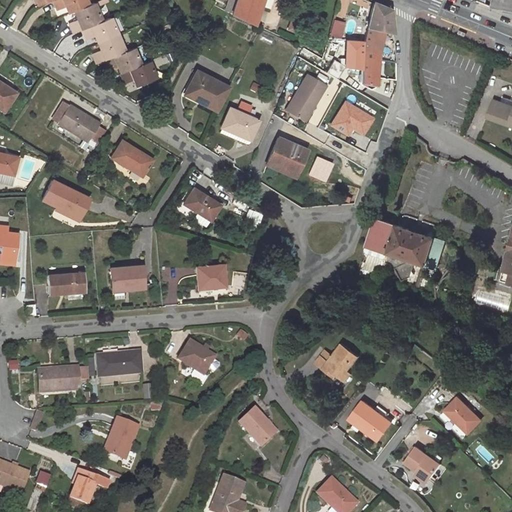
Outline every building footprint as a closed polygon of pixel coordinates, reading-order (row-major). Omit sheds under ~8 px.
[(53,0),(57,10),(65,7),(68,14),(74,11),(88,5),(86,0),(53,0)] [(228,0),(225,10),(232,13),(236,0),(228,0)] [(262,0),(236,0),(232,13),(232,14),(254,25),(262,0)] [(511,0),(493,0),(493,2),(505,5),(504,9),(511,10),(511,0)] [(390,10),(373,2),(368,26),(367,26),(384,31),(390,29),(391,32),(393,33),(390,10)] [(81,30),(102,21),(94,3),(88,5),(74,11),(77,20),(69,23),(73,34),(73,33),(81,30)] [(82,31),(86,40),(94,36),(97,43),(117,34),(110,17),(102,21),(81,30),(82,31)] [(344,23),(333,20),(328,37),(340,39),(344,23)] [(367,26),(368,26),(365,25),(364,28),(359,26),(356,40),(363,41),(367,26)] [(384,31),(367,26),(363,41),(359,56),(378,59),(387,60),(390,61),(390,55),(382,54),(379,53),(384,31)] [(379,53),(382,54),(388,32),(384,31),(379,53)] [(92,54),(96,64),(105,60),(124,52),(117,34),(97,43),(100,50),(92,54)] [(359,56),(363,41),(356,40),(340,39),(328,37),(327,38),(322,60),(360,82),(376,85),(378,59),(359,56)] [(105,62),(109,70),(118,67),(121,73),(140,65),(133,48),(124,52),(105,60),(105,62)] [(384,86),(387,60),(378,59),(376,85),(384,86)] [(121,73),(125,84),(133,80),(136,87),(142,85),(150,81),(156,78),(149,61),(140,65),(121,73)] [(203,98),(201,103),(216,111),(229,87),(196,71),(187,90),(203,98)] [(310,106),(313,107),(325,86),(306,75),(286,110),(302,119),(310,106)] [(15,93),(0,83),(0,82),(1,81),(0,80),(0,108),(4,111),(15,93)] [(142,85),(144,89),(152,85),(150,81),(142,85)] [(248,88),(255,91),(257,84),(251,81),(248,88)] [(187,90),(184,94),(201,103),(203,98),(187,90)] [(486,117),(511,126),(511,100),(502,97),(500,102),(492,100),(486,117)] [(238,108),(248,111),(250,105),(240,102),(238,108)] [(86,150),(89,145),(87,143),(90,139),(99,125),(100,123),(68,104),(68,106),(66,109),(61,106),(55,116),(60,119),(58,122),(58,123),(85,140),(80,147),(86,150)] [(302,119),(305,121),(313,107),(310,106),(302,119)] [(251,138),(259,120),(229,108),(221,128),(235,134),(236,131),(251,138)] [(344,143),(354,119),(329,109),(319,132),(344,143)] [(97,143),(105,129),(99,125),(90,139),(96,142),(97,143)] [(249,142),(251,138),(236,131),(235,134),(221,128),(219,132),(247,144),(249,142)] [(334,153),(339,143),(317,134),(313,146),(321,148),(334,153)] [(268,160),(297,173),(307,150),(278,138),(268,160)] [(93,147),(96,142),(90,139),(87,143),(89,145),(93,147)] [(118,162),(142,177),(152,160),(121,141),(113,153),(121,158),(118,162)] [(369,155),(371,149),(363,145),(361,152),(369,155)] [(322,181),(334,153),(321,148),(310,175),(322,181)] [(0,172),(2,173),(14,175),(18,157),(0,153),(0,172)] [(121,158),(113,153),(111,158),(118,162),(121,158)] [(268,160),(266,165),(295,178),(297,173),(268,160)] [(14,175),(2,173),(0,181),(0,182),(11,185),(14,175)] [(56,207),(80,218),(89,199),(52,180),(42,200),(56,207)] [(333,193),(341,196),(345,187),(337,184),(333,193)] [(220,205),(193,188),(183,204),(197,213),(193,219),(205,227),(210,221),(220,205)] [(80,218),(56,207),(55,210),(79,220),(80,218)] [(259,222),(261,217),(251,212),(249,217),(259,222)] [(9,217),(0,215),(0,226),(7,227),(9,217)] [(367,245),(371,247),(415,262),(435,269),(445,241),(422,234),(424,229),(422,226),(415,224),(411,225),(410,230),(376,218),(367,245)] [(7,227),(0,226),(0,244),(1,245),(0,251),(0,262),(15,264),(18,234),(6,233),(7,227)] [(511,239),(503,271),(511,273),(511,239)] [(415,262),(371,247),(368,256),(371,257),(369,263),(364,261),(362,265),(376,270),(377,266),(380,267),(386,262),(391,263),(395,273),(398,272),(402,281),(410,277),(411,276),(414,274),(413,271),(415,262)] [(225,287),(223,265),(196,267),(198,289),(225,287)] [(128,290),(144,288),(142,266),(110,269),(112,288),(113,288),(122,287),(128,287),(128,290)] [(511,283),(511,273),(503,271),(501,281),(511,283)] [(83,272),(48,275),(49,295),(68,293),(68,292),(84,290),(83,272)] [(113,288),(113,299),(124,297),(122,287),(113,288)] [(34,304),(25,305),(26,316),(35,315),(34,304)] [(243,339),(246,335),(241,331),(237,335),(243,339)] [(206,351),(201,348),(189,341),(177,359),(194,369),(190,374),(191,378),(199,383),(202,382),(206,376),(203,375),(207,367),(213,371),(218,366),(218,363),(212,359),(214,356),(206,351)] [(348,371),(359,356),(342,343),(332,355),(325,349),(314,363),(328,374),(330,372),(335,375),(343,381),(350,372),(348,371)] [(139,351),(120,353),(120,354),(117,355),(117,353),(96,355),(98,377),(141,372),(139,351)] [(77,366),(54,368),(54,371),(38,372),(39,392),(79,389),(78,377),(88,376),(87,367),(77,368),(77,366)] [(350,372),(343,381),(345,383),(352,374),(350,372)] [(144,399),(153,398),(152,384),(143,385),(144,399)] [(250,395),(254,400),(260,394),(256,390),(250,395)] [(468,433),(481,420),(458,397),(445,411),(468,433)] [(375,409),(363,400),(349,420),(355,424),(352,427),(358,432),(361,429),(377,441),(392,422),(386,418),(375,409)] [(232,411),(234,413),(244,404),(242,401),(232,411)] [(150,403),(151,410),(160,410),(159,402),(150,403)] [(378,405),(375,409),(386,418),(389,413),(378,405)] [(238,422),(261,446),(275,432),(253,408),(238,422)] [(109,436),(112,437),(106,452),(124,459),(137,426),(116,418),(109,436)] [(106,452),(112,437),(109,436),(103,451),(106,452)] [(430,479),(441,464),(415,446),(404,462),(416,471),(417,472),(417,470),(430,479)] [(325,464),(328,461),(323,456),(320,460),(325,464)] [(20,492),(28,472),(11,466),(0,461),(0,484),(3,485),(20,492)] [(13,461),(11,466),(28,472),(30,468),(13,461)] [(105,488),(108,481),(77,469),(74,476),(76,477),(69,497),(82,502),(86,505),(94,484),(105,488)] [(426,484),(430,479),(417,470),(417,472),(416,471),(413,475),(426,484)] [(35,483),(46,487),(49,474),(38,471),(35,483)] [(236,501),(243,483),(222,475),(209,510),(212,511),(241,511),(244,504),(236,501)] [(331,507),(336,511),(347,511),(356,503),(330,478),(317,492),(332,506),(331,507)] [(41,499),(45,488),(33,484),(29,495),(41,499)] [(79,509),(82,502),(69,497),(66,504),(79,509)]
